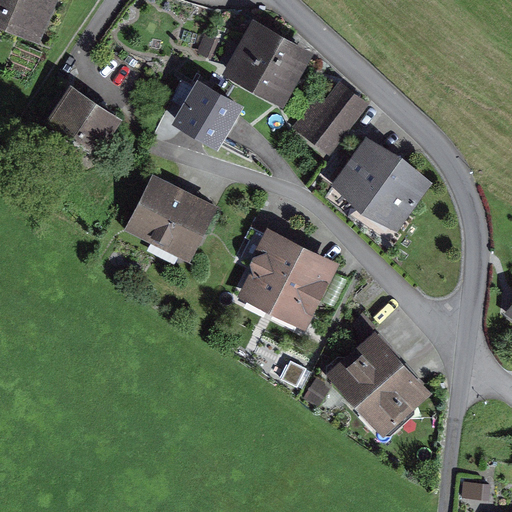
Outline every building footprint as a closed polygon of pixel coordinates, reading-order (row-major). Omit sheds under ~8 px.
[(51,0),(0,0),(0,23),(37,38),(51,0)] [(227,73),(280,102),(305,58),(251,29),(227,73)] [(362,107),(332,84),(298,129),(329,152),(362,107)] [(115,124),(59,89),(41,118),(96,153),(115,124)] [(237,110),(200,89),(179,126),(216,146),(237,110)] [(338,186),(395,226),(424,184),(367,145),(338,186)] [(210,209),(156,181),(132,228),(185,256),(210,209)] [(269,241),(243,296),(303,324),(329,269),(269,241)] [(334,376),(381,429),(420,395),(372,342),(334,376)]
